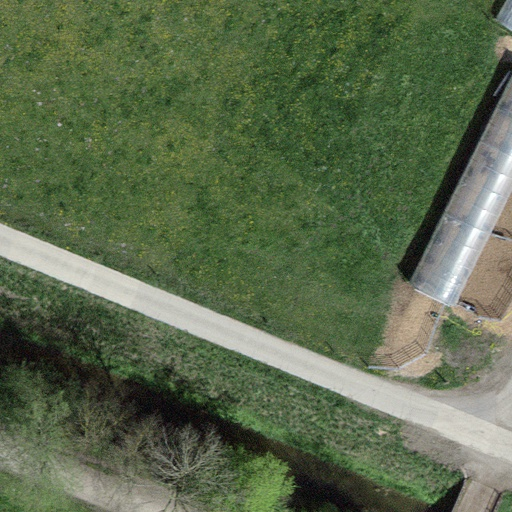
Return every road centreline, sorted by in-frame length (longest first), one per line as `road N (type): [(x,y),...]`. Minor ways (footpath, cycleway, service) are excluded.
road 1 (track): [(0,245),(511,454)]
road 2 (track): [(0,456),(135,511)]
